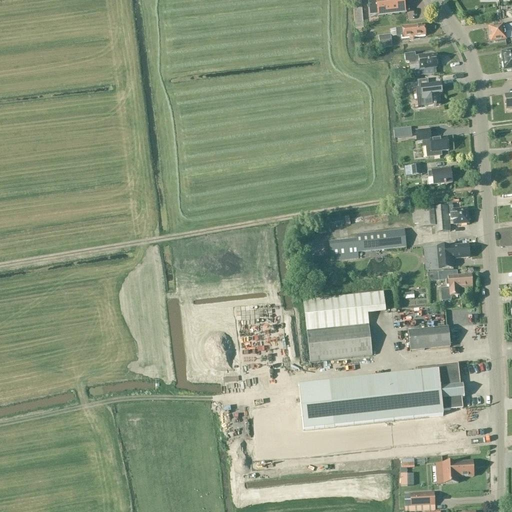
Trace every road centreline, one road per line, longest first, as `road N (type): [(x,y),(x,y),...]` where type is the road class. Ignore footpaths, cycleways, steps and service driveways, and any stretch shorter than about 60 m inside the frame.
road 1 (tertiary): [(499,511),(478,87),(467,47),(439,0)]
road 2 (track): [(0,266),(485,189)]
road 3 (track): [(0,423),(132,398),(216,399)]
